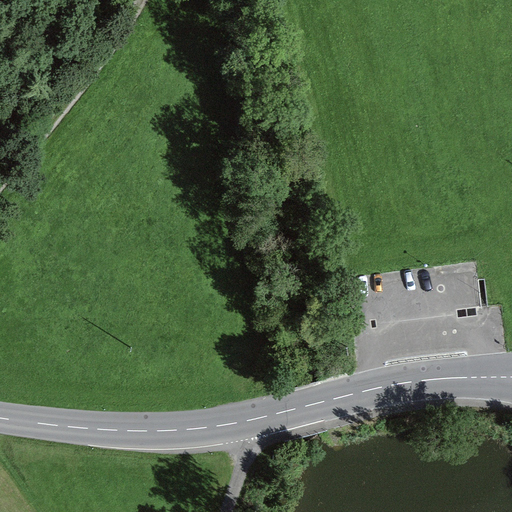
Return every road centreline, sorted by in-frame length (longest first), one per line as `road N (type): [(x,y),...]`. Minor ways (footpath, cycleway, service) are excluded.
road 1 (tertiary): [(0,418),(187,430),(419,381),(511,377)]
road 2 (track): [(0,189),(142,0)]
